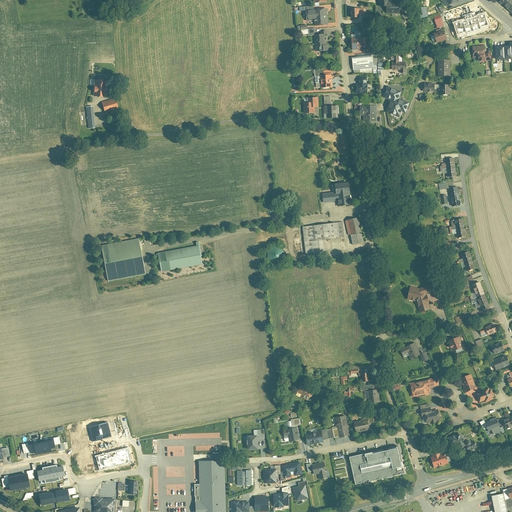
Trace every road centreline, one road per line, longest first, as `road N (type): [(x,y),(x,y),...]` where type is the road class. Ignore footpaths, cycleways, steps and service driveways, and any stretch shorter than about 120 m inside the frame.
road 1 (residential): [(350,126),(377,275),(382,367),(407,434)]
road 2 (residential): [(350,126),(263,119),(121,134)]
road 3 (residential): [(144,511),(145,468),(79,483),(68,454),(0,467)]
road 4 (residential): [(510,24),(436,53),(393,130),(350,126)]
road 5 (residential): [(511,342),(476,246),(463,161)]
road 6 (residential): [(407,434),(260,460),(259,493)]
road 7 (residential): [(339,0),(350,126)]
